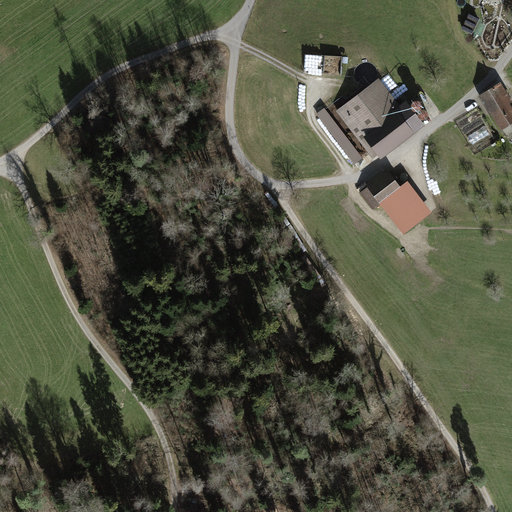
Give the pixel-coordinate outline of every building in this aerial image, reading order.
[(480,18),(469,13),(461,29),(471,35),(480,18)] [(378,77),(334,111),(372,159),(377,155),(380,159),(425,124),(405,99),(399,104),(378,77)] [(511,100),(500,82),(479,95),(500,129),(502,128),(506,134),(511,130),(511,105),(510,103),(511,101),(511,100)] [(413,107),(414,108),(415,108),(417,108),(418,107),(420,106),(421,105),(421,103),(421,102),(420,100),(419,99),(417,98),(415,98),(414,99),(412,100),(411,101),(411,102),(411,104),(411,106),(413,107)] [(419,116),(421,117),(422,117),(424,117),(425,116),(426,115),(427,114),(428,112),(427,111),(427,109),(425,108),(424,107),(422,107),(420,108),(419,109),(418,110),(418,111),(418,113),(418,115),(419,116)] [(363,159),(324,108),(315,114),(355,165),(363,159)] [(386,168),(365,184),(367,186),(361,191),(374,209),(381,204),(403,233),(431,212),(406,180),(400,185),(386,168)]
